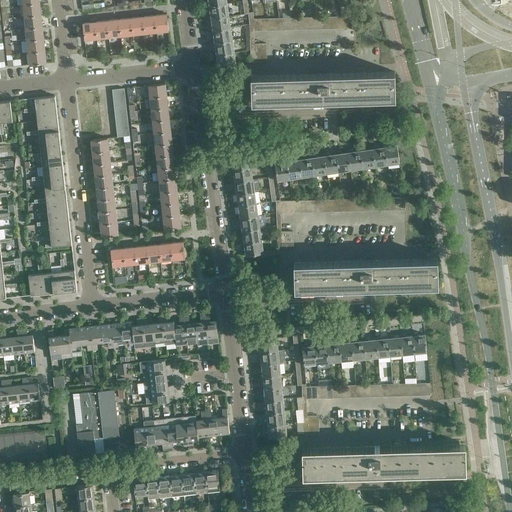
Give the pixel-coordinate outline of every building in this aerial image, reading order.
[(40,2),(24,4),(25,16),(42,14),(40,2)] [(228,3),(210,6),(211,13),(209,13),(210,18),(211,18),(212,18),(229,15),(228,3)] [(167,13),(155,14),(156,31),(169,29),(167,13)] [(42,14),(25,16),(26,28),(43,26),(42,14)] [(155,14),(143,16),(144,32),(156,31),(155,14)] [(229,15),(212,18),(213,25),(210,25),(211,31),(214,30),(231,27),(229,15)] [(143,16),(131,17),(133,34),(144,32),(143,16)] [(131,17),(119,18),(121,35),(133,34),(131,17)] [(119,18),(107,20),(109,36),(121,35),(119,18)] [(107,20),(95,21),(97,38),(109,36),(107,20)] [(83,22),(85,39),(97,38),(95,21),(83,22)] [(43,26),(26,28),(28,40),(44,38),(43,26)] [(231,27),(214,30),(215,37),(212,38),(213,43),(215,43),(233,40),(231,27)] [(44,38),(28,40),(29,51),(46,50),(44,38)] [(233,40),(215,43),(216,49),(214,50),(215,55),(217,55),(235,52),(233,40)] [(46,50),(29,51),(30,64),(47,62),(46,50)] [(235,52),(217,55),(218,61),(216,62),(217,67),(237,64),(235,52)] [(395,71),(252,75),(253,102),(254,102),(254,101),(395,97),(395,98),(396,98),(395,71)] [(166,83),(149,85),(151,96),(167,94),(166,83)] [(167,94),(151,96),(152,108),(169,107),(167,94)] [(56,106),(55,95),(36,97),(35,98),(36,107),(30,108),(30,111),(36,111),(36,108),(56,106)] [(0,118),(0,122),(2,122),(12,121),(10,100),(0,101),(0,118)] [(56,106),(36,108),(36,111),(37,120),(58,117),(56,106)] [(169,107),(152,108),(153,120),(170,118),(169,107)] [(58,117),(37,120),(38,130),(32,131),(33,134),(39,133),(39,132),(59,130),(58,117)] [(170,118),(153,120),(154,132),(171,130),(170,118)] [(60,141),(59,130),(39,132),(39,133),(40,143),(60,141)] [(171,130),(154,132),(156,144),(172,142),(171,130)] [(108,137),(91,139),(93,151),(109,149),(108,137)] [(38,156),(41,156),(41,155),(62,152),(60,141),(40,143),(41,153),(35,153),(35,157),(38,156)] [(172,142),(156,144),(157,156),(174,154),(172,142)] [(384,144),(385,146),(387,164),(400,162),(398,145),(390,146),(389,143),(384,144)] [(372,146),(372,148),(375,166),(387,164),(385,146),(377,147),(377,145),(372,146)] [(360,147),(360,150),(363,168),(375,166),(372,148),(365,149),(365,147),(360,147)] [(348,149),(348,152),(351,169),(363,168),(360,150),(353,151),(353,148),(348,149)] [(109,149),(93,151),(94,163),(111,161),(109,149)] [(336,151),(336,153),(338,171),(351,169),(348,152),(341,153),(341,150),(336,151)] [(41,156),(38,156),(39,166),(42,166),(63,164),(62,152),(41,155),(41,156)] [(324,155),(323,155),(326,173),(338,171),(336,153),(329,154),(328,152),(323,153),(324,155)] [(174,154),(157,156),(158,168),(175,166),(174,154)] [(249,154),(232,156),(233,164),(231,164),(231,170),(233,170),(233,169),(251,166),(249,154)] [(316,154),(311,155),(314,175),(326,173),(323,155),(317,156),(316,154)] [(299,159),(302,176),(314,175),(311,157),(305,158),(304,156),(299,156),(299,159)] [(287,161),(290,178),(302,176),(299,159),(292,160),(292,157),(287,158),(287,161)] [(275,160),(278,180),(290,178),(287,161),(280,162),(280,159),(275,160)] [(111,161),(94,163),(95,175),(112,173),(111,161)] [(38,179),(44,179),(44,177),(64,175),(63,164),(42,166),(43,176),(38,176),(38,179)] [(175,166),(158,168),(160,181),(176,179),(175,166)] [(233,169),(233,170),(234,170),(235,176),(232,177),(233,182),(235,182),(235,181),(253,178),(251,166),(233,169)] [(112,173),(95,175),(97,187),(113,185),(112,173)] [(45,189),(65,186),(64,175),(44,177),(44,179),(45,189)] [(237,188),(234,189),(235,194),(237,194),(237,193),(255,191),(259,190),(257,178),(253,178),(235,181),(235,182),(236,182),(237,188)] [(176,179),(160,181),(161,193),(178,191),(176,179)] [(113,185),(97,187),(98,199),(114,197),(113,185)] [(40,202),(46,201),(46,200),(67,198),(65,186),(45,189),(46,198),(40,199),(40,202)] [(178,191),(161,193),(162,204),(179,203),(178,191)] [(237,193),(237,194),(238,201),(236,201),(237,206),(239,206),(256,203),(255,191),(237,193)] [(114,197),(98,199),(99,212),(116,210),(114,197)] [(46,200),(46,201),(47,211),(68,209),(67,198),(46,200)] [(179,203),(162,204),(163,216),(180,214),(179,203)] [(239,206),(240,213),(238,213),(238,218),(240,218),(258,215),(256,203),(239,206)] [(48,221),(43,221),(43,225),(49,224),(49,223),(69,220),(68,209),(47,211),(48,221)] [(116,210),(99,212),(100,223),(117,221),(116,210)] [(180,214),(163,216),(165,228),(181,227),(180,214)] [(240,218),(241,218),(242,225),(239,225),(240,231),(242,230),(260,227),(258,215),(240,218)] [(49,223),(49,224),(50,234),(71,232),(69,220),(49,223)] [(117,221),(100,223),(102,235),(118,233),(117,221)] [(242,230),(243,237),(241,238),(242,243),(244,242),(262,240),(260,227),(242,230)] [(51,243),(45,244),(46,247),(52,247),(51,246),(72,243),(71,232),(50,234),(51,243)] [(243,250),(243,255),(263,252),(262,240),(244,242),(245,249),(243,250)] [(183,241),(171,242),(173,259),(185,257),(183,241)] [(171,242),(159,243),(161,260),(173,259),(171,242)] [(159,243),(147,245),(149,261),(161,260),(159,243)] [(147,245),(135,246),(137,263),(149,261),(147,245)] [(135,246),(123,247),(125,264),(137,263),(135,246)] [(123,247),(111,249),(113,265),(125,264),(123,247)] [(295,262),(294,262),(295,288),(296,288),(407,285),(437,284),(438,284),(437,258),(436,258),(407,259),(295,262)] [(8,261),(2,261),(2,263),(0,262),(0,274),(4,275),(2,265),(8,264),(8,261)] [(74,269),(65,270),(64,264),(61,265),(61,270),(63,270),(65,291),(77,289),(75,270),(74,269)] [(51,272),(42,273),(41,267),(38,267),(39,273),(40,273),(42,293),(54,292),(51,272)] [(63,270),(61,270),(51,272),(54,292),(65,291),(63,270)] [(39,273),(28,274),(31,295),(42,293),(40,273),(39,273)] [(5,286),(0,286),(0,298),(5,297),(6,297),(5,287),(11,287),(11,283),(5,284),(5,286)] [(168,314),(163,315),(166,343),(166,345),(176,344),(174,324),(174,320),(169,320),(168,314)] [(210,314),(205,315),(208,345),(219,343),(216,319),(211,320),(210,314)] [(158,322),(153,322),(156,344),(166,343),(163,315),(158,315),(158,322)] [(208,345),(205,315),(200,315),(200,321),(195,322),(197,346),(208,345)] [(197,344),(195,322),(190,322),(189,316),(184,317),(187,345),(197,344)] [(147,317),(142,318),(145,348),(156,346),(156,344),(153,322),(148,323),(147,317)] [(187,345),(184,317),(179,318),(180,323),(174,324),(176,344),(177,346),(187,345)] [(137,324),(132,325),(135,345),(135,349),(145,348),(142,318),(137,318),(137,324)] [(132,321),(121,322),(123,344),(129,344),(129,345),(135,345),(132,325),(132,321)] [(121,322),(111,323),(113,347),(119,347),(118,345),(123,344),(121,322)] [(111,323),(100,324),(102,341),(103,347),(108,346),(108,348),(113,347),(111,323)] [(100,324),(90,325),(92,350),(98,349),(97,342),(102,341),(100,324)] [(90,325),(80,326),(82,344),(87,343),(88,350),(92,350),(90,325)] [(80,326),(69,327),(72,352),(82,351),(82,344),(80,326)] [(65,334),(59,335),(62,357),(72,356),(72,352),(69,327),(64,328),(65,334)] [(18,335),(12,336),(14,354),(24,353),(22,329),(17,330),(18,335)] [(27,329),(22,329),(24,353),(35,351),(33,334),(28,334),(27,329)] [(53,329),(48,330),(51,359),(62,358),(62,357),(59,335),(54,335),(53,329)] [(6,331),(1,331),(3,355),(14,354),(12,336),(7,336),(6,331)] [(412,333),(412,335),(414,353),(427,351),(425,334),(417,335),(417,332),(412,333)] [(414,353),(412,335),(405,336),(405,333),(400,334),(400,336),(402,354),(414,353)] [(388,338),(390,355),(402,354),(400,336),(393,337),(393,335),(388,335),(388,338)] [(376,339),(378,356),(390,355),(388,338),(381,338),(380,336),(375,336),(376,339)] [(277,337),(259,338),(260,346),(258,347),(258,352),(260,352),(260,351),(278,349),(277,337)] [(368,337),(363,338),(363,340),(364,340),(366,357),(378,356),(376,339),(368,340),(368,337)] [(351,339),(351,341),(353,359),(366,357),(364,340),(363,340),(356,341),(356,338),(351,339)] [(338,340),(339,343),(341,360),(353,359),(351,341),(344,342),(344,340),(338,340)] [(326,342),(327,344),(329,361),(341,360),(339,343),(332,343),(332,341),(326,342)] [(314,343),(314,345),(315,345),(317,362),(329,361),(327,344),(320,345),(319,342),(314,343)] [(307,343),(302,344),(304,364),(317,362),(315,345),(314,345),(307,346),(307,343)] [(261,359),(259,359),(259,364),(262,364),(262,363),(279,362),(285,361),(284,349),(278,349),(260,351),(260,352),(261,359)] [(144,361),(140,361),(141,372),(143,372),(172,369),(171,363),(166,364),(165,358),(144,361)] [(262,363),(262,364),(262,371),(260,371),(261,376),(263,376),(281,374),(279,362),(262,363)] [(93,376),(92,367),(92,365),(84,365),(84,368),(85,377),(93,376)] [(172,373),(172,369),(143,372),(144,382),(168,380),(167,374),(172,373)] [(263,376),(264,383),(262,383),(262,388),(264,388),(282,386),(281,374),(263,376)] [(32,376),(27,377),(29,401),(40,400),(38,381),(33,382),(32,376)] [(23,383),(17,384),(19,402),(29,401),(27,377),(22,377),(23,383)] [(2,386),(0,385),(0,403),(8,403),(6,379),(1,380),(2,386)] [(11,379),(6,379),(8,403),(19,402),(17,384),(12,384),(11,379)] [(168,385),(168,380),(144,382),(146,392),(174,389),(173,384),(168,385)] [(425,382),(420,383),(421,395),(430,394),(430,382),(425,382)] [(126,396),(125,384),(118,385),(119,397),(126,396)] [(264,388),(265,395),(263,395),(263,401),(266,400),(283,398),(282,386),(264,388)] [(315,386),(306,386),(307,396),(307,398),(316,398),(315,386)] [(114,389),(80,392),(84,424),(76,425),(79,455),(96,453),(96,452),(95,452),(93,437),(103,436),(103,437),(113,436),(119,435),(114,389)] [(175,394),(174,389),(146,392),(146,403),(170,400),(169,395),(175,394)] [(307,408),(307,398),(307,396),(302,396),(297,397),(298,409),(303,409),(307,408)] [(266,400),(266,407),(264,408),(264,413),(267,412),(284,410),(283,398),(266,400)] [(223,416),(217,416),(219,434),(230,433),(227,408),(222,409),(223,416)] [(211,410),(206,411),(209,435),(219,434),(217,416),(212,417),(211,410)] [(267,412),(268,420),(265,420),(266,425),(268,425),(286,423),(284,410),(267,412)] [(201,418),(196,418),(198,436),(209,435),(206,411),(201,411),(201,418)] [(196,414),(186,415),(189,445),(194,444),(193,437),(198,436),(196,418),(196,414)] [(186,415),(175,417),(177,439),(183,438),(184,445),(189,445),(186,415)] [(175,417),(164,418),(168,448),(173,447),(172,439),(177,439),(175,417)] [(164,418),(154,419),(156,441),(162,440),(163,448),(168,448),(164,418)] [(154,419),(143,420),(144,426),(147,450),(152,449),(151,442),(156,441),(154,419)] [(266,432),(267,437),(287,435),(286,423),(268,425),(269,432),(266,432)] [(134,427),(135,443),(141,443),(142,450),(147,450),(144,426),(134,427)] [(338,447),(302,448),(303,474),(304,474),(339,473),(380,472),(380,473),(384,473),(387,473),(391,473),(393,472),(466,470),(465,443),(393,445),(393,444),(390,444),(388,444),(387,444),(385,444),(383,444),(380,445),(379,445),(375,446),(375,445),(375,446),(338,447)] [(218,470),(205,471),(207,492),(220,491),(218,470)] [(205,471),(193,472),(196,493),(207,492),(205,471)] [(193,472),(182,474),(184,495),(196,493),(193,472)] [(182,474),(169,475),(172,496),(184,495),(182,474)] [(169,475),(158,476),(160,497),(172,496),(169,475)] [(158,476),(146,478),(147,494),(148,499),(160,497),(158,476)] [(133,479),(135,495),(147,494),(146,478),(133,479)] [(93,484),(77,486),(78,498),(94,496),(93,484)] [(13,493),(14,505),(31,503),(29,491),(13,493)] [(94,496),(78,498),(79,510),(96,508),(94,496)] [(31,511),(31,503),(14,505),(15,511),(31,511)]
